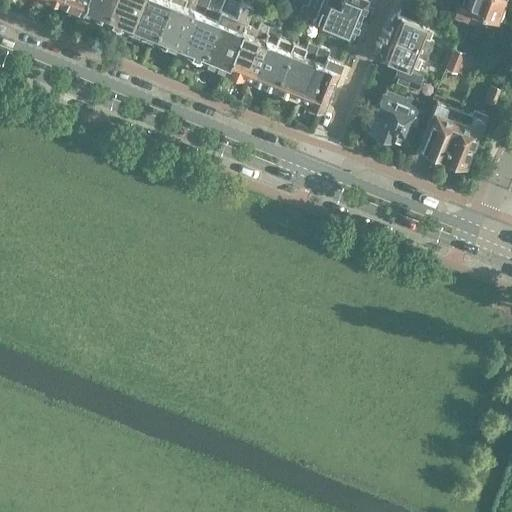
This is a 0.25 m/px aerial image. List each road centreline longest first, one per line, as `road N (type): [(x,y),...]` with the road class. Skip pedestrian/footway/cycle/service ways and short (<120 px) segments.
road 1 (tertiary): [(314,167),(0,37)]
road 2 (tertiary): [(0,60),(305,185)]
road 3 (residential): [(314,167),(385,0)]
road 4 (tertiary): [(305,185),(469,248)]
road 5 (tertiary): [(475,230),(314,167)]
